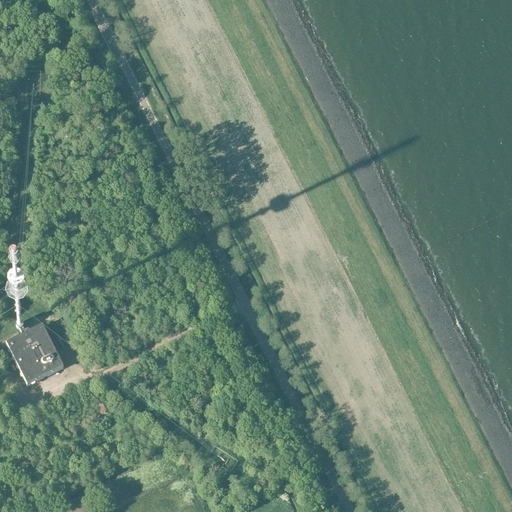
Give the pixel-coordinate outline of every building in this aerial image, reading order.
[(20,324),(19,324),(18,324),(17,325),(16,325),(15,326),(15,327),(14,328),(14,329),(14,330),(15,331),(15,332),(16,333),(17,334),(18,334),(19,335),(20,335),(21,334),(22,334),(23,334),(24,333),(24,332),(25,331),(25,330),(25,329),(25,328),(25,327),(24,326),(24,325),(23,325),(22,324),(21,324),(20,324)] [(6,346),(27,388),(63,369),(42,328),(6,346)] [(452,374),(462,399),(476,393),(466,367),(462,368),(466,377),(458,380),(455,373),(452,374)] [(469,402),(511,501),(511,456),(485,395),(469,402)] [(216,456),(214,459),(224,466),(227,462),(216,456)]
